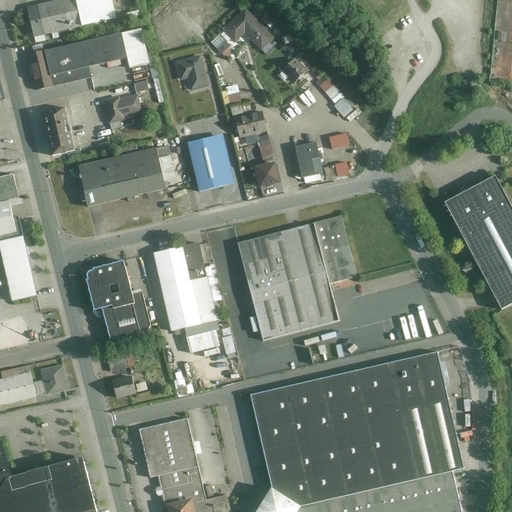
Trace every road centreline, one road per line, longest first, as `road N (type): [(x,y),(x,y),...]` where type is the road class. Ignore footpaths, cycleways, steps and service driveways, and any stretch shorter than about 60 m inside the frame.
road 1 (residential): [(384,180),(481,363),(482,511)]
road 2 (residential): [(57,254),(384,180)]
road 3 (residential): [(57,254),(0,30)]
road 4 (residential): [(424,22),(436,52),(385,142),(384,180)]
road 5 (residential): [(123,511),(80,343)]
